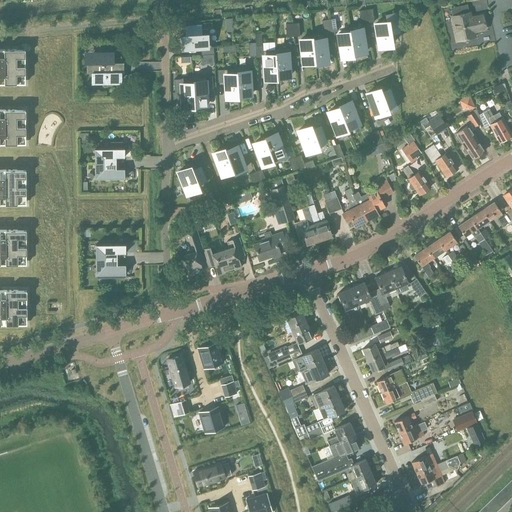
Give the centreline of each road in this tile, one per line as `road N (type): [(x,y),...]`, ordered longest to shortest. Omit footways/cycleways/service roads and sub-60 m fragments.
road 1 (residential): [(408,506),(306,272)]
road 2 (residential): [(165,143),(392,64)]
road 3 (tertiary): [(306,272),(379,244),(511,158)]
road 4 (unclassified): [(162,509),(108,332)]
road 5 (residential): [(172,313),(165,143)]
road 6 (tertiary): [(172,313),(306,272)]
